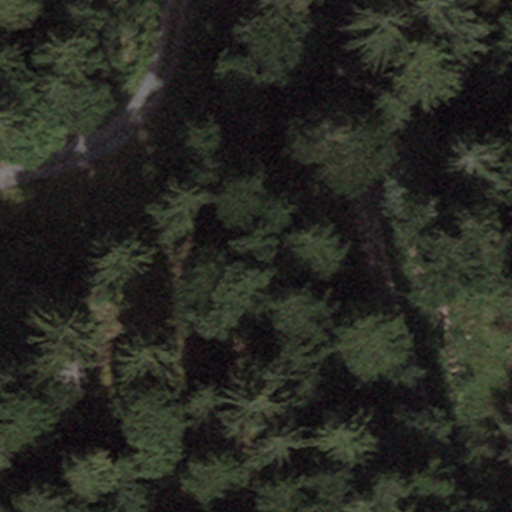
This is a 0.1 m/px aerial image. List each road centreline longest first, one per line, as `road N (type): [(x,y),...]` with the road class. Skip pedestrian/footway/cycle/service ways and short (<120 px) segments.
road 1 (track): [(343,0),(366,187),(462,511)]
road 2 (track): [(0,181),(145,133),(175,0)]
